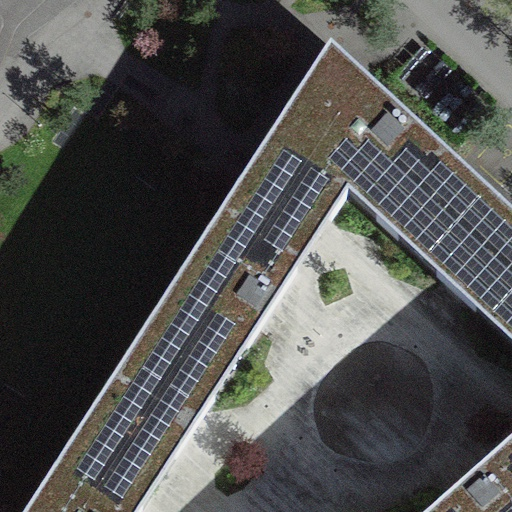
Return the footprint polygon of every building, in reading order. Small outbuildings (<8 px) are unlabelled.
[(238,190),(318,242),(337,212),(348,195),(454,293),(511,229),(511,214),(331,47),(268,144),(238,190)] [(116,377),(196,429),(318,242),(238,190),(116,377)] [(511,229),(454,293),(511,346),(511,229)] [(141,511),(196,429),(116,377),(27,511),(141,511)] [(511,511),(511,440),(431,511),(511,511)]
